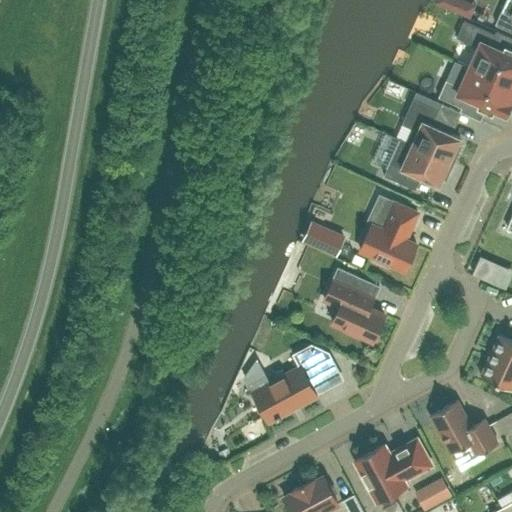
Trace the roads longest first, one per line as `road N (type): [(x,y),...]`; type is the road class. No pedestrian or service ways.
road 1 (primary): [(0,419),(36,319),(98,0)]
road 2 (residential): [(374,406),(447,367),(476,296),(433,275)]
road 3 (residential): [(210,511),(219,492),(374,406)]
road 4 (residential): [(433,275),(481,166),(511,147)]
road 5 (residential): [(433,275),(374,406)]
